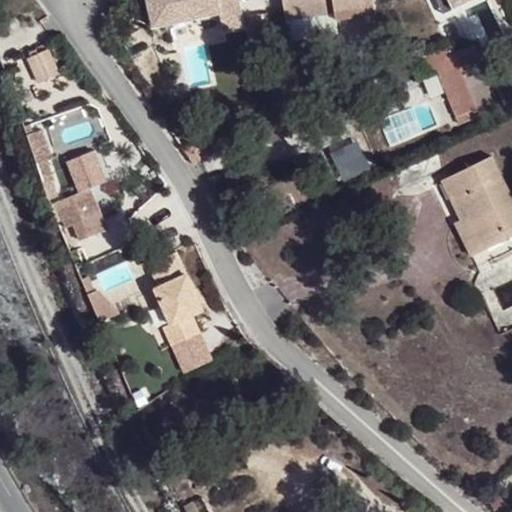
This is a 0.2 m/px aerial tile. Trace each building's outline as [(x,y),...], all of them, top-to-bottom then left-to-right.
[(220,38),(241,32),(231,0),(135,0),(146,39),(216,20),(220,38)] [(336,11),(337,18),(376,13),(374,0),(284,0),(288,18),(336,11)] [(390,0),(391,1),(400,0),(438,0),(448,18),(485,0),(390,0)] [(289,26),(337,18),(336,11),(288,18),(289,26)] [(458,56),(456,49),(428,57),(435,75),(440,73),(460,134),(471,132),(467,120),(479,117),(477,111),(499,105),(479,50),(458,56)] [(45,52),(26,61),(37,86),(57,76),(45,52)] [(171,107),(200,160),(215,153),(185,99),(171,107)] [(467,120),(471,132),(505,121),(499,105),(477,111),(479,117),(467,120)] [(43,134),(29,139),(44,185),(53,183),(47,164),(53,163),(43,134)] [(95,153),(69,164),(82,194),(58,204),(69,232),(77,229),(83,243),(109,232),(90,191),(108,183),(95,153)] [(468,210),(470,216),(486,250),(492,247),(511,237),(511,196),(506,199),(497,180),(503,178),(493,156),(444,179),(460,213),(468,210)] [(511,196),(503,178),(497,180),(506,199),(511,196)] [(486,250),(470,216),(456,223),(472,256),(486,250)] [(511,237),(492,247),(498,258),(511,251),(511,237)] [(189,275),(158,290),(175,324),(167,328),(176,346),(203,334),(195,316),(206,311),(189,275)]
